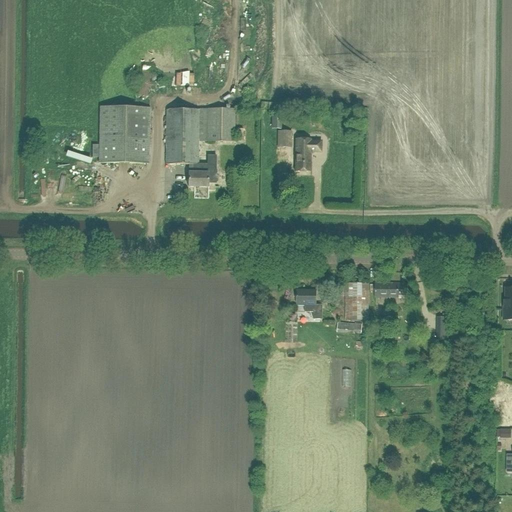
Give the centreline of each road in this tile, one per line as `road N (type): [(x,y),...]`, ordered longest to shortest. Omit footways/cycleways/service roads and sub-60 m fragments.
road 1 (tertiary): [(494,262),(0,253)]
road 2 (residential): [(496,211),(316,211)]
